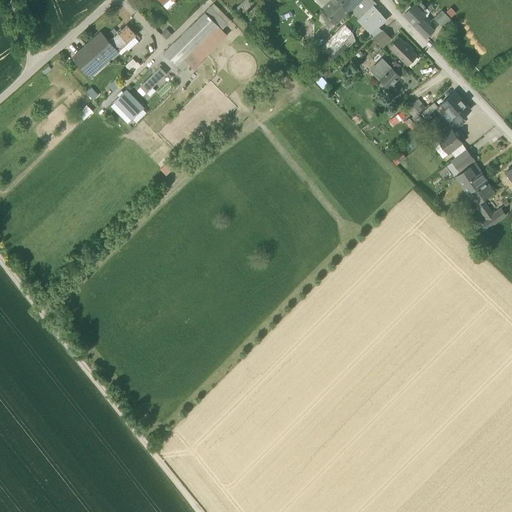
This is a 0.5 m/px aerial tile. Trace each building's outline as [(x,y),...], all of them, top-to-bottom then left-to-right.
[(173,0),(164,0),(162,3),(169,10),(176,3),(173,0)] [(244,0),(234,10),(236,12),(249,0),(244,0)] [(302,0),(301,1),(314,15),(322,7),(329,0),(315,0),(302,0)] [(314,15),(329,31),(351,11),(361,0),(329,0),(322,7),(314,15)] [(361,0),(351,11),(359,19),(373,6),(376,3),(372,0),(361,0)] [(424,14),(428,10),(420,2),(413,9),(424,19),(427,17),(424,14)] [(213,3),(210,6),(228,24),(231,21),(213,3)] [(210,6),(205,12),(218,26),(222,30),(228,24),(210,6)] [(359,19),(371,32),(379,26),(386,20),(373,6),(359,19)] [(451,7),(446,11),(451,17),(456,13),(451,7)] [(406,16),(427,37),(434,30),(424,19),(413,9),(406,16)] [(434,18),(443,27),(451,19),(442,10),(434,18)] [(184,59),(218,26),(205,12),(164,52),(177,66),(178,66),(184,59)] [(73,57),(90,76),(118,51),(134,37),(136,35),(127,25),(109,41),(101,32),(100,33),(101,33),(74,57),(73,57)] [(227,35),(222,30),(218,26),(184,59),(189,64),(195,70),(202,63),(200,61),(227,35)] [(370,33),(374,36),(382,30),(379,26),(371,32),(370,33)] [(342,27),(317,51),(331,65),(355,41),(342,27)] [(172,34),(167,28),(161,34),(167,40),(172,34)] [(372,38),(382,47),(391,39),(382,30),(374,36),(372,38)] [(134,37),(118,51),(121,55),(127,49),(128,50),(139,41),(134,37)] [(390,47),(408,64),(416,56),(399,38),(390,47)] [(126,65),(133,73),(141,65),(137,61),(137,62),(133,58),(126,65)] [(189,64),(184,59),(178,66),(182,71),(189,64)] [(386,69),(389,66),(382,59),(371,70),(380,79),(388,70),(386,69)] [(156,72),(141,86),(147,92),(153,87),(162,78),(167,73),(161,66),(156,71),(156,72)] [(380,79),(389,88),(400,77),(389,66),(386,69),(388,70),(380,79)] [(316,82),(322,90),(329,84),(322,77),(316,82)] [(108,86),(114,92),(121,85),(115,79),(108,86)] [(143,96),(147,92),(141,86),(137,90),(143,96)] [(92,87),(87,91),(94,100),(99,95),(92,87)] [(147,92),(150,96),(156,90),(153,87),(147,92)] [(127,89),(114,102),(115,103),(123,111),(131,119),(132,120),(133,119),(143,109),(145,107),(127,89)] [(455,92),(441,104),(457,122),(470,110),(455,92)] [(427,108),(418,99),(412,104),(420,114),(421,113),(427,108)] [(434,102),(430,106),(434,110),(438,107),(434,102)] [(111,106),(119,115),(123,111),(115,103),(111,106)] [(419,115),(420,114),(412,104),(411,103),(406,107),(414,116),(415,118),(419,115)] [(84,120),(94,111),(87,105),(78,113),(84,120)] [(434,110),(430,106),(427,108),(421,113),(425,118),(434,110)] [(143,109),(133,119),(137,122),(147,112),(143,109)] [(127,123),(131,119),(123,111),(119,115),(127,123)] [(406,117),(402,111),(389,120),(393,126),(406,117)] [(423,119),(419,115),(415,118),(414,116),(411,119),(416,125),(423,119)] [(417,126),(416,125),(411,119),(410,117),(404,122),(412,131),(417,126)] [(452,129),(438,140),(448,153),(450,152),(462,143),(463,142),(452,129)] [(443,157),(448,153),(438,140),(433,144),(443,157)] [(466,149),(462,143),(450,152),(455,158),(466,149)] [(391,160),(396,165),(406,157),(401,150),(395,155),(396,156),(391,160)] [(466,150),(452,161),(453,162),(460,171),(474,160),(466,150)] [(160,169),(166,176),(174,168),(168,162),(160,169)] [(460,171),(453,162),(446,166),(450,171),(453,176),(460,171)] [(474,163),(470,166),(476,175),(481,171),(474,163)] [(442,177),(450,171),(446,166),(439,172),(442,177)] [(468,194),(468,193),(486,180),(487,180),(481,171),(476,175),(470,166),(456,176),(468,194)] [(468,193),(477,205),(482,201),(495,192),(486,180),(468,193)] [(493,214),(482,201),(477,205),(487,219),(493,214)] [(481,223),(487,230),(506,215),(501,208),(493,214),(487,219),(481,223)] [(483,233),(487,230),(481,223),(477,226),(483,233)] [(469,231),(463,224),(458,228),(465,235),(469,231)]
